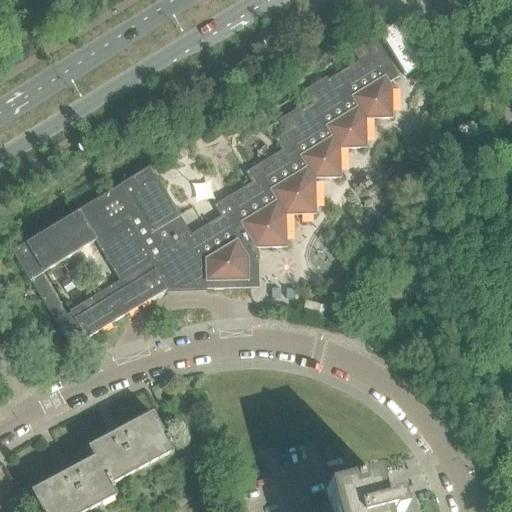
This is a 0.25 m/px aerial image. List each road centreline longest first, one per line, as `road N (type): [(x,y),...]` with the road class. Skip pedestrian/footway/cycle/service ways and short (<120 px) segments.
road 1 (residential): [(0,440),(116,372),(188,352),(302,348),(359,368),(394,395),(432,437),(457,511)]
road 2 (secondary): [(0,159),(259,0)]
road 3 (secondary): [(185,0),(0,116)]
road 4 (unknown): [(440,458),(319,490)]
